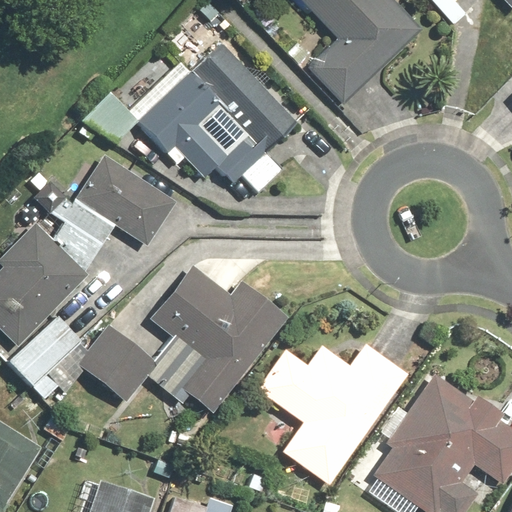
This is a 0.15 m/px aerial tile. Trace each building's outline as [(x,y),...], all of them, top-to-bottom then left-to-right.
[(306,65),(345,104),(426,25),(401,0),(302,0),(337,35),(306,65)] [(115,84),(85,113),(122,150),(144,128),(200,185),(217,169),(251,203),(317,138),(220,41),(145,115),(115,84)] [(104,147),(70,197),(145,248),(179,199),(104,147)] [(40,226),(0,265),(0,329),(16,345),(88,274),(40,226)] [(113,321),(76,367),(124,405),(148,374),(207,420),(295,309),(257,279),(241,300),(192,262),(133,336),(113,321)] [(281,452),(332,486),(412,368),(368,339),(353,362),(322,340),(310,357),(287,342),(258,386),(304,417),(281,452)] [(511,421),(440,371),(368,475),(420,511),(458,511),(487,470),(505,482),(511,472),(511,421)] [(0,511),(20,511),(59,458),(0,415),(0,511)] [(92,472),(78,511),(149,511),(156,493),(92,472)] [(176,489),(167,511),(213,511),(216,504),(176,489)]
